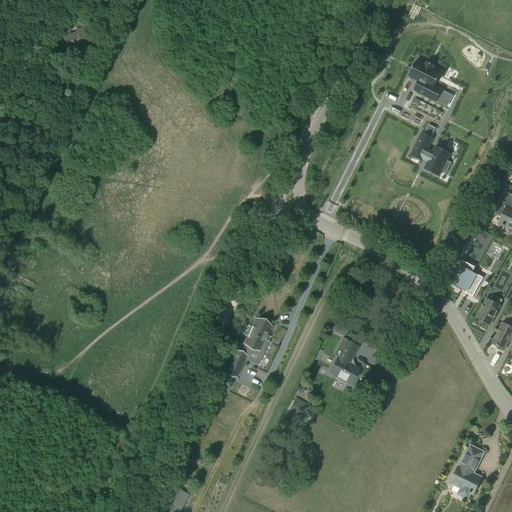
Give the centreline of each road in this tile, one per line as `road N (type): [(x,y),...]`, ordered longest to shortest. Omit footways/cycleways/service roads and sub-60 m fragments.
road 1 (tertiary): [(511,411),(424,283),(304,208)]
road 2 (unknown): [(353,239),(232,494)]
road 3 (track): [(273,214),(170,432)]
road 4 (tertiary): [(300,159),(376,0)]
